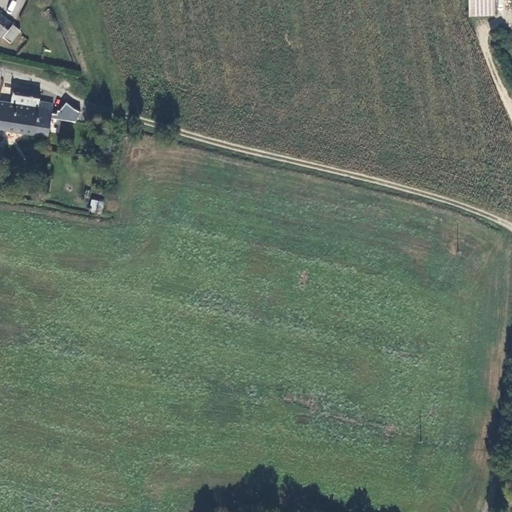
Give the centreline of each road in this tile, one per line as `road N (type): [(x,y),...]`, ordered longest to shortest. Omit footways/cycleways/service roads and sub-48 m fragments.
road 1 (track): [(511,227),(456,204),(182,133),(62,87)]
road 2 (unclassified): [(485,511),(511,354)]
